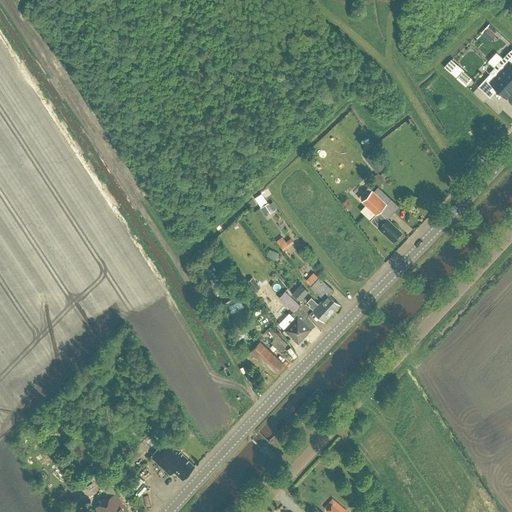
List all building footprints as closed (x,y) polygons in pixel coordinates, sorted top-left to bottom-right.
[(495,34),(489,28),(483,34),(489,40),(495,34)] [(495,67),(511,83),(511,51),(510,50),(501,59),(502,60),(495,67)] [(457,77),(463,70),(457,64),(450,72),(457,77)] [(506,96),(511,89),(511,83),(495,67),(477,86),(488,96),(496,88),(506,96)] [(365,158),(377,172),(384,166),(372,152),(365,158)] [(382,214),(380,211),(386,204),(368,187),(358,197),(376,214),(371,220),(378,227),(387,235),(388,234),(394,239),(395,238),(397,238),(400,236),(399,233),(401,232),(393,225),(393,223),(387,218),(382,214)] [(269,204),(268,202),(260,207),(265,215),(277,208),(272,202),(269,204)] [(282,236),(276,241),(284,250),(294,242),(290,238),(286,241),(282,236)] [(279,253),(273,250),(270,257),(276,259),(279,253)] [(311,281),(317,275),(314,271),(307,278),(311,281)] [(253,276),(247,280),(255,292),(261,287),(253,276)] [(323,298),(320,302),(333,313),(335,311),(333,310),(339,304),(328,293),(327,294),(323,290),(328,285),(319,276),(310,286),(323,298)] [(300,300),(308,291),(301,284),(292,293),(300,300)] [(279,297),(294,310),(300,304),(285,290),(279,297)] [(303,298),(306,301),(312,295),(309,292),(303,298)] [(333,313),(320,302),(319,303),(311,296),(307,301),(310,304),(309,305),(313,309),(313,310),(324,320),(330,314),(331,315),(333,313)] [(231,313),(244,306),(240,299),(227,306),(231,313)] [(303,321),(308,316),(300,304),(294,310),(290,314),(295,318),(284,329),(292,337),(298,343),(304,337),(303,336),(311,328),(303,321)] [(287,343),(278,334),(271,342),(280,351),(287,343)] [(275,372),(283,363),(259,340),(249,351),(265,366),(267,364),(275,372)] [(147,439),(154,432),(149,427),(142,435),(147,439)] [(182,478),(194,466),(182,454),(179,451),(167,439),(151,456),(170,473),(173,470),(182,478)] [(114,511),(128,511),(130,511),(115,491),(105,499),(114,511)] [(333,496),(324,506),(330,511),(345,511),(348,510),(333,496)] [(114,511),(105,499),(94,506),(97,511),(114,511)]
